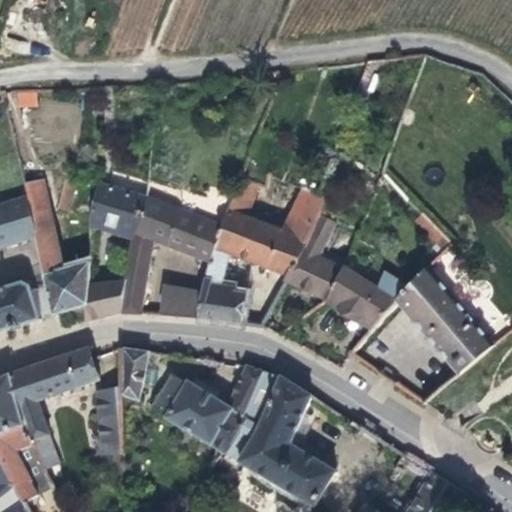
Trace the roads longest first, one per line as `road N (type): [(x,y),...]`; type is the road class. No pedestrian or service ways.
road 1 (tertiary): [(0,367),(119,333),(262,347),(511,502)]
road 2 (residential): [(511,83),(429,30),(320,49),(0,79)]
